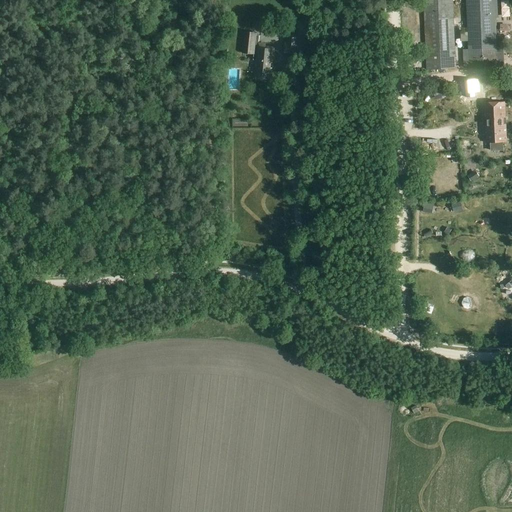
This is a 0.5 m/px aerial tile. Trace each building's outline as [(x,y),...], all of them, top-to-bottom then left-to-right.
[(423,0),(426,70),(428,70),(456,69),(453,0),(423,0)] [(463,50),(464,68),(469,68),(504,67),(504,52),(504,51),(503,51),(503,35),(497,35),(496,18),(499,18),(498,0),(465,0),(468,50),(463,50)] [(285,43),(284,54),(297,55),(298,47),(307,49),(310,26),(299,24),(298,36),(288,34),(286,43),(285,43)] [(272,62),(274,48),(272,47),(258,45),(259,37),(256,36),(256,34),(245,32),(243,52),(255,54),(254,60),(256,60),(254,77),(268,79),(269,73),(271,73),(271,69),(269,69),(270,62),(272,62)] [(475,96),(475,92),(480,92),(480,80),(466,81),(467,92),(469,92),(469,96),(475,96)] [(423,116),(440,116),(440,97),(423,97),(423,116)] [(487,120),(487,126),(484,126),(485,143),(491,143),(491,151),(503,151),(503,142),(507,142),(507,127),(505,102),(483,104),(484,120),(487,120)] [(484,204),(483,195),(474,196),(474,205),(484,204)] [(473,260),(472,250),(462,250),(463,260),(473,260)]
